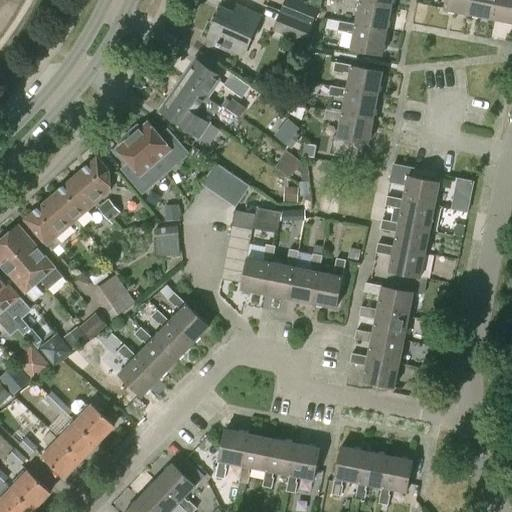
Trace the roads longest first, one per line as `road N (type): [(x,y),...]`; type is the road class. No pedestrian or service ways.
road 1 (residential): [(468,412),(437,414),(314,390),(278,361),(233,356),(81,511)]
road 2 (residential): [(468,412),(473,332),(511,158)]
road 3 (primary): [(0,154),(78,70),(118,0)]
